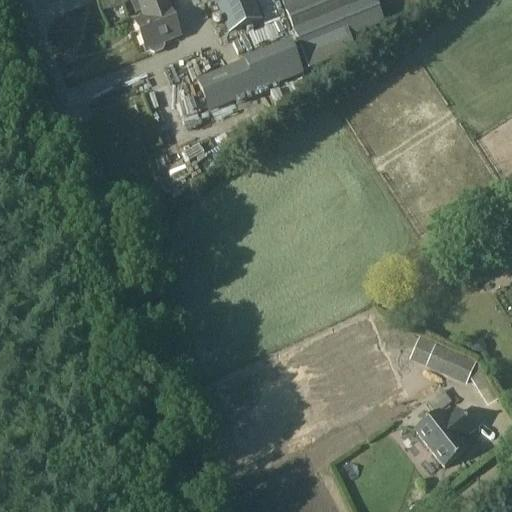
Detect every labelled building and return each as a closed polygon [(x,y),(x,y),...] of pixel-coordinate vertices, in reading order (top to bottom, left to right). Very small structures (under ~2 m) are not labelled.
[(129,0),(136,16),(141,14),(144,22),(135,25),(145,51),(147,55),(152,57),(160,54),(162,50),(160,45),(179,38),(164,0),(129,0)] [(252,0),(236,0),(248,28),(262,23),(252,0)] [(374,0),(278,0),(307,71),(355,52),(349,37),(384,23),(374,0)] [(290,45),(195,83),(208,115),(303,77),(290,45)] [(418,340),(407,364),(413,366),(463,389),(467,380),(468,379),(473,367),(474,366),(424,342),(418,340)] [(469,346),(467,353),(469,358),(474,359),(482,356),(484,350),(483,345),(477,343),(469,346)] [(439,413),(412,434),(443,472),(469,451),(463,444),(475,435),(457,412),(445,421),(439,413)]
